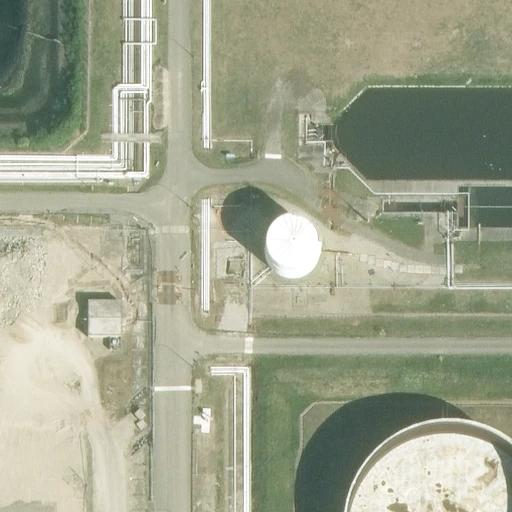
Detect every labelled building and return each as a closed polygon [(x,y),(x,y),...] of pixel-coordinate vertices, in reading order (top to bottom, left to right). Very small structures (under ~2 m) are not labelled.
[(321,249),(321,248),(320,242),(319,237),(316,232),(312,228),(309,225),(305,222),(301,221),(294,219),(287,220),(281,221),(276,224),(272,227),(268,232),(265,236),(263,242),(263,248),(263,253),(264,258),(267,264),(270,267),(273,271),(279,275),(282,276),(290,277),(297,277),(301,276),(307,273),(312,270),(315,266),(318,261),(320,255),(321,249)] [(373,257),(373,256),(372,250),(369,246),(366,243),(363,242),(358,241),(352,242),(347,245),(343,251),(342,257),(344,263),(347,267),(352,270),(357,271),(363,270),(368,267),(371,263),(373,257)] [(120,304),(88,303),(88,337),(120,337),(120,304)] [(8,373),(10,441),(74,439),(72,370),(8,373)] [(511,511),(511,452),(461,427),(397,437),(356,476),(344,511),(511,511)] [(0,506),(1,511),(77,511),(70,470),(0,483),(0,506)]
